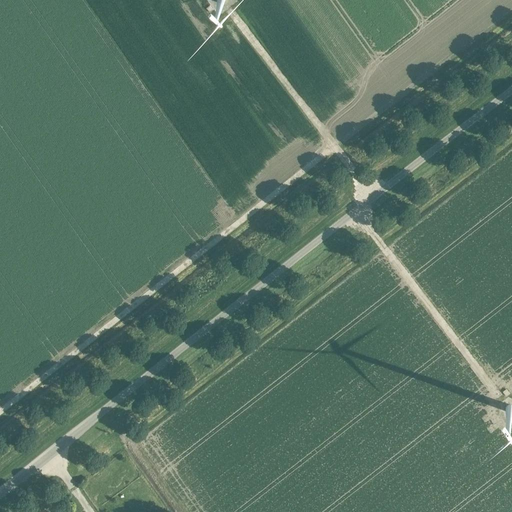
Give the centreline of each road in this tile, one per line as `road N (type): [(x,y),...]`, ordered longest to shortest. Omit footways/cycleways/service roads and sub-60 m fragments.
road 1 (tertiary): [(0,493),(511,90)]
road 2 (unknown): [(233,17),(372,197)]
